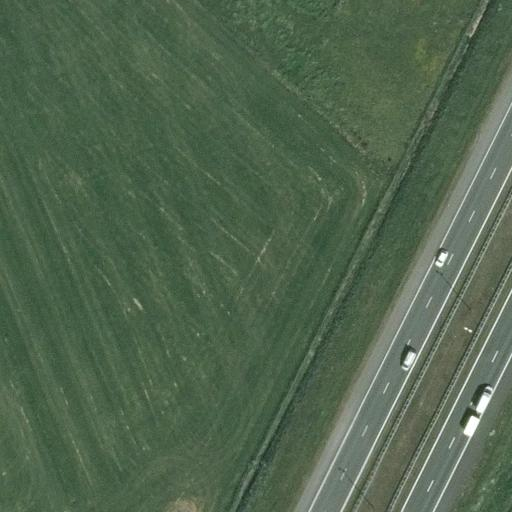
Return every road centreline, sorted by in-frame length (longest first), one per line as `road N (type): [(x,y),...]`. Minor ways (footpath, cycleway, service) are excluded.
road 1 (motorway): [(511,129),(323,511)]
road 2 (motorway): [(419,511),(511,326)]
